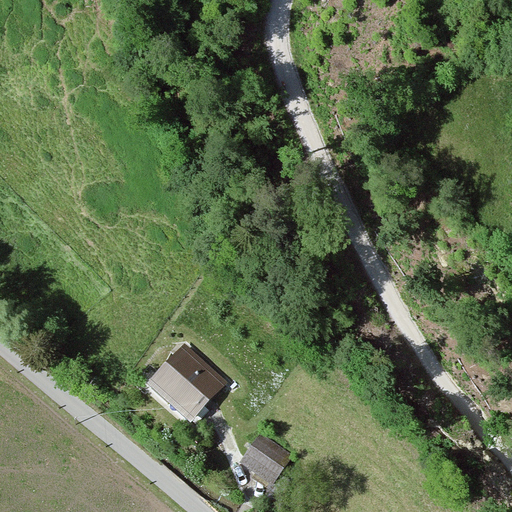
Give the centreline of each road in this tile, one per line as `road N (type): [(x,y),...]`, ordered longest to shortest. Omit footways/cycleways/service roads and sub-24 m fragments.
road 1 (track): [(511,452),(441,380),(371,263),(289,92),(276,35),(283,0)]
road 2 (residential): [(0,342),(201,511)]
